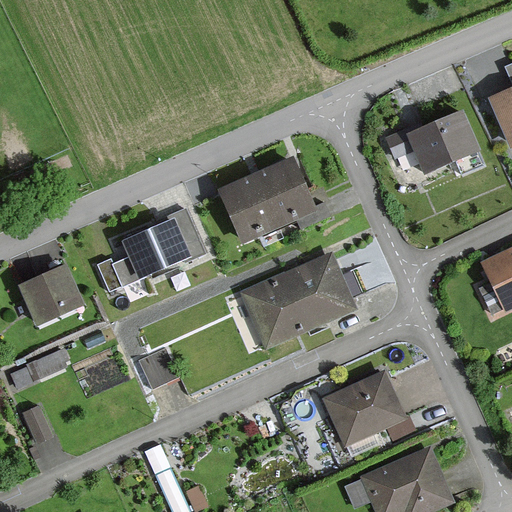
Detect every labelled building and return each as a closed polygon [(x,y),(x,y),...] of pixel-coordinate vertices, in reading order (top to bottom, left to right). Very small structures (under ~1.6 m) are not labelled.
[(511,92),(492,101),(511,146),(511,145),(511,92)] [(475,152),(458,115),(410,136),(408,131),(385,141),(393,158),(414,149),(425,174),(475,152)] [(322,204),(311,209),(291,163),(220,195),(240,241),(293,218),(299,231),(328,218),(322,204)] [(203,255),(184,210),(165,219),(168,224),(125,243),(131,258),(112,266),(109,260),(95,266),(107,293),(181,260),(183,264),(203,255)] [(511,304),(511,253),(483,267),(491,284),(478,290),(490,315),(511,304)] [(265,347),(350,309),(328,259),(250,293),(262,320),(255,323),(265,347)] [(76,301),(62,269),(21,288),(35,320),(76,301)] [(150,391),(177,379),(164,349),(137,362),(150,391)] [(33,364),(38,373),(61,363),(57,353),(33,364)] [(16,388),(24,385),(21,378),(28,374),(26,370),(11,377),(16,388)] [(370,432),(400,418),(381,377),(326,402),(343,439),(368,427),(370,432)] [(35,443),(49,437),(37,410),(23,416),(35,443)] [(424,510),(447,501),(426,453),(364,480),(377,511),(398,511),(421,502),(424,510)]
